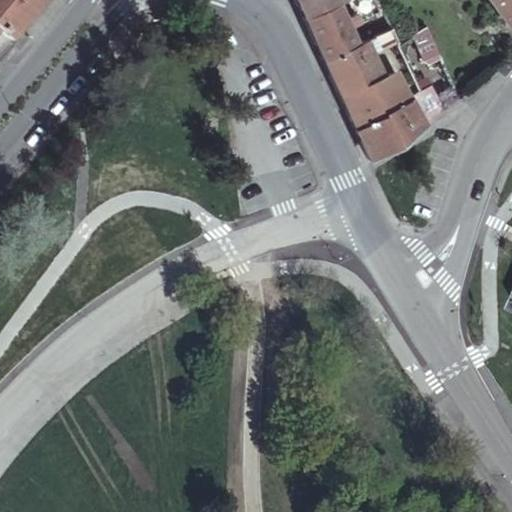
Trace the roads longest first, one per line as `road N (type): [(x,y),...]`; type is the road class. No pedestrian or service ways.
road 1 (residential): [(360,206),(185,266),(82,334),(0,428)]
road 2 (residential): [(252,0),(360,206)]
road 3 (residential): [(505,101),(468,171),(437,264),(406,289)]
road 4 (secondary): [(0,156),(133,0)]
road 5 (residential): [(406,289),(511,450)]
